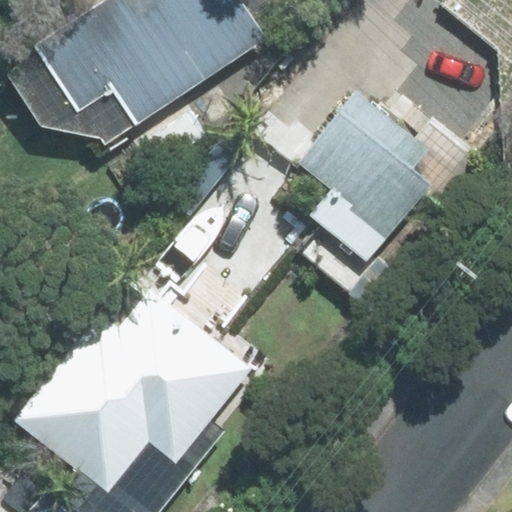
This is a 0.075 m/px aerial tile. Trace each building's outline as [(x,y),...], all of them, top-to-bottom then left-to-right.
[(108,50),(87,63),(130,128),(264,41),(259,32),(275,21),(261,0),(106,0),(85,14),(108,50)] [(295,172),(345,210),(341,216),(381,248),(415,202),(435,218),(460,185),(458,171),(428,148),(423,154),(353,99),(295,172)] [(183,115),(142,143),(158,167),(200,139),(183,115)] [(144,310),(117,292),(28,412),(125,485),(156,443),(172,456),(137,503),(149,511),(171,511),(276,371),(162,286),(144,310)] [(62,511),(44,499),(34,511),(62,511)]
